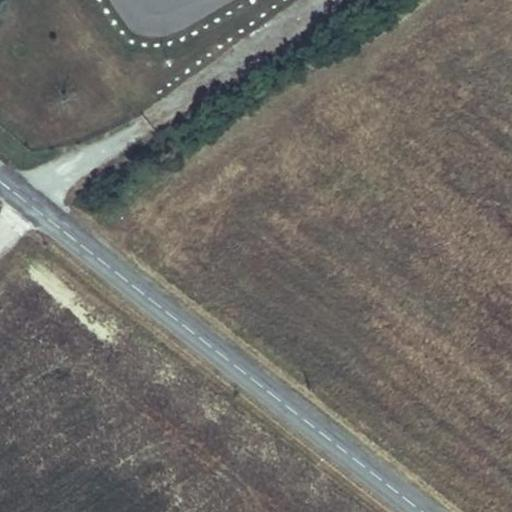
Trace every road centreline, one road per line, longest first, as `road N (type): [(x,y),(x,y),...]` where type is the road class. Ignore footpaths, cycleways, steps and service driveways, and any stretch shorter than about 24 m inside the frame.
road 1 (tertiary): [(0,175),(421,511)]
road 2 (unknown): [(164,0),(187,48),(179,102),(131,146),(30,199)]
